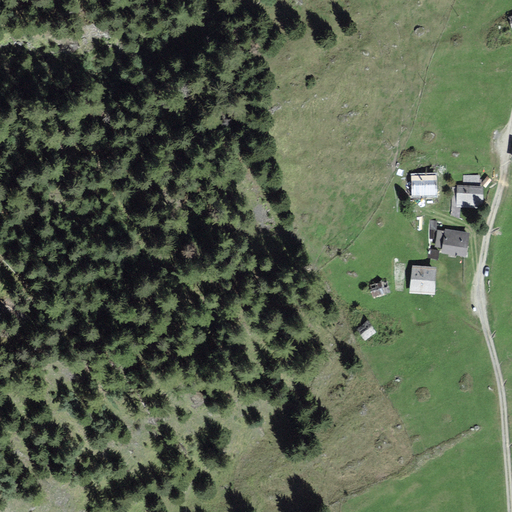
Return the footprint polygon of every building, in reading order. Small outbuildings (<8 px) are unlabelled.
[(440,177),(412,177),(412,197),(441,197),(440,177)] [(485,188),(455,187),(454,208),(485,209),(485,188)] [(470,234),(446,230),(441,255),(466,259),(470,234)] [(439,268),(413,266),(410,293),(437,295),(439,268)] [(384,282),(369,287),(374,301),(389,296),(384,282)] [(368,321),(357,330),(366,342),(377,333),(368,321)]
